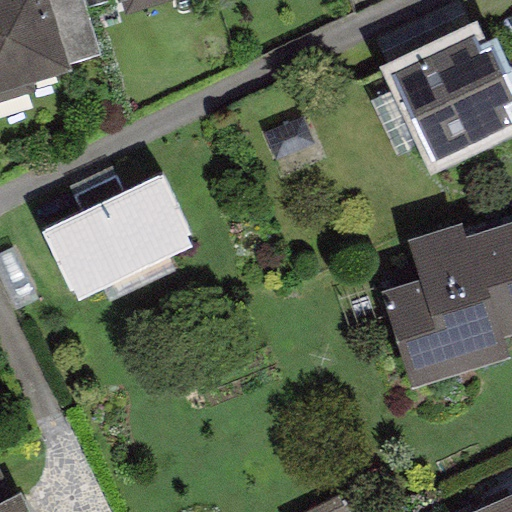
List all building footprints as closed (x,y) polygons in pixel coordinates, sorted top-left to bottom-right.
[(45,0),(0,0),(0,100),(70,79),(45,0)] [(114,0),(117,7),(120,6),(124,19),(181,3),(179,0),(114,0)] [(475,29),(379,74),(430,183),(511,144),(511,83),(495,46),(486,51),(475,29)] [(161,183),(41,240),(70,300),(73,298),(78,309),(190,256),(184,243),(189,241),(161,183)] [(461,230),(405,247),(418,290),(382,301),(411,395),(509,365),(503,345),(511,342),(511,229),(465,244),(461,230)] [(34,511),(19,479),(0,488),(0,511),(34,511)] [(511,511),(511,482),(442,511),(511,511)] [(355,511),(348,495),(310,511),(355,511)]
